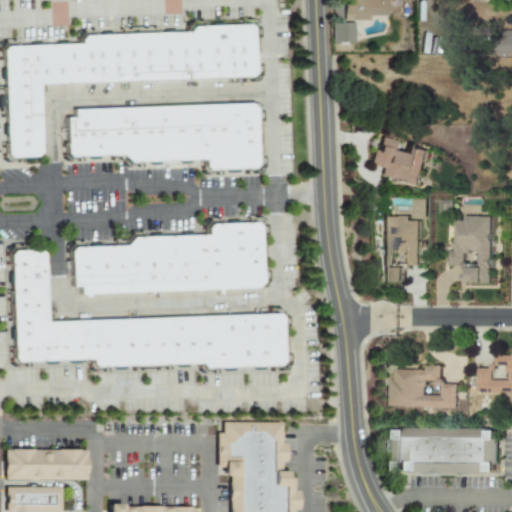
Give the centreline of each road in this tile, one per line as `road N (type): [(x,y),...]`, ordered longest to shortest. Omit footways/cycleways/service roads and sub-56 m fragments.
road 1 (tertiary): [(313,0),(327,255),(352,447),(378,511)]
road 2 (residential): [(341,320),(511,319)]
road 3 (residential): [(0,429),(168,440)]
